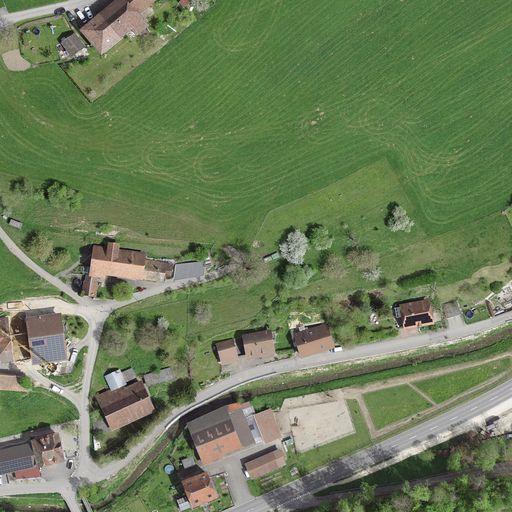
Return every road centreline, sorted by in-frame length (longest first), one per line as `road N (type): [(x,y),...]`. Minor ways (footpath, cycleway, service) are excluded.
road 1 (residential): [(511,317),(243,377),(175,412),(124,462),(85,482)]
road 2 (primary): [(289,492),(511,387)]
road 3 (residential): [(0,227),(17,252),(95,312),(83,410)]
road 4 (unclassified): [(289,492),(315,499),(511,466)]
